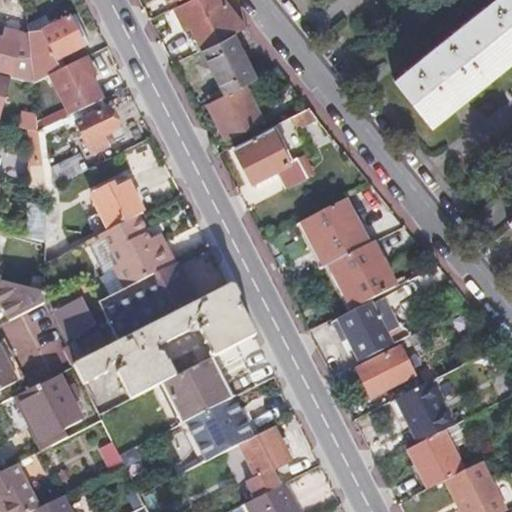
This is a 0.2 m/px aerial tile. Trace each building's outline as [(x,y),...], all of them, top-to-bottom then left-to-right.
[(246,28),(223,0),(190,0),(174,8),(185,28),(187,28),(190,33),(188,34),(198,53),(204,50),(233,34),(246,28)] [(511,0),(499,0),(395,84),(431,129),(453,111),(460,120),(466,115),(473,109),(466,101),(511,63),(511,0)] [(48,77),(65,69),(60,60),(88,46),(73,17),(50,29),(39,35),(26,36),(26,39),(31,85),(48,77)] [(25,27),(26,36),(39,35),(50,29),(45,18),(25,27)] [(31,85),(26,39),(26,36),(5,30),(3,40),(0,39),(0,73),(10,76),(9,80),(31,85)] [(256,78),(233,34),(204,50),(226,94),(244,85),(256,78)] [(92,75),(84,59),(65,69),(48,77),(69,118),(100,102),(87,78),(92,75)] [(244,85),(226,94),(208,103),(226,139),(262,121),(244,85)] [(319,119),(310,107),(290,118),(296,130),(319,119)] [(100,138),(107,134),(115,130),(105,110),(74,126),(90,157),(105,149),(104,147),(100,138)] [(275,125),(232,146),(251,182),(275,169),(293,160),(275,125)] [(37,134),(27,131),(28,146),(38,145),(37,134)] [(111,143),(107,134),(100,138),(104,147),(111,143)] [(28,146),(30,166),(40,165),(38,145),(28,146)] [(298,158),(293,160),(275,169),(280,179),(303,167),(298,158)] [(30,166),(32,189),(43,192),(40,165),(30,166)] [(308,178),(303,167),(280,179),(285,189),(308,178)] [(58,258),(57,185),(43,192),(44,200),(44,243),(44,266),(58,258)] [(137,218),(142,215),(128,186),(114,193),(111,188),(92,198),(109,232),(137,218)] [(44,243),(44,200),(26,200),(26,239),(44,243)] [(369,245),(347,201),(304,223),(327,267),(330,266),(369,245)] [(150,243),(137,218),(109,232),(101,236),(118,267),(113,270),(125,292),(169,269),(158,247),(153,250),(150,243)] [(118,267),(101,236),(86,244),(104,279),(99,281),(109,300),(125,292),(113,270),(118,267)] [(160,238),(150,243),(153,250),(158,247),(169,269),(175,266),(160,238)] [(375,243),(369,245),(330,266),(353,310),(398,288),(375,243)] [(438,267),(421,246),(410,254),(426,273),(438,267)] [(125,292),(109,300),(98,305),(118,345),(196,305),(180,273),(178,273),(175,266),(169,269),(125,292)] [(44,304),(44,293),(0,282),(0,305),(2,307),(9,322),(44,304)] [(86,283),(44,304),(66,349),(64,350),(72,369),(74,368),(118,345),(98,305),(86,283)] [(254,338),(229,289),(196,305),(118,345),(74,368),(83,387),(106,375),(108,369),(115,366),(117,360),(122,361),(121,368),(122,371),(117,374),(130,401),(164,384),(175,379),(168,365),(166,366),(162,357),(158,356),(155,350),(155,347),(159,348),(194,330),(196,323),(202,326),(200,331),(212,355),(209,356),(211,360),(237,347),(254,338)] [(358,364),(392,346),(384,332),(398,325),(384,298),(332,325),(339,339),(344,336),(358,364)] [(414,377),(400,348),(355,371),(370,399),(414,377)] [(1,359),(0,356),(0,390),(14,383),(6,368),(14,364),(10,355),(1,359)] [(229,400),(210,361),(175,379),(164,384),(183,424),(184,423),(229,400)] [(64,388),(58,376),(13,399),(40,452),(67,438),(64,430),(81,422),(71,402),(78,398),(72,384),(64,388)] [(454,427),(431,383),(395,401),(418,445),(443,432),(454,427)] [(253,438),(233,399),(229,400),(184,423),(205,462),(239,445),(253,438)] [(279,432),(292,464),(307,459),(294,427),(279,432)] [(253,438),(239,445),(256,477),(247,482),(255,499),(280,486),(272,470),(289,461),(273,428),(253,438)] [(443,432),(418,445),(407,451),(427,491),(442,484),(463,473),(443,432)] [(119,457),(112,444),(101,450),(112,471),(113,471),(123,466),(119,457)] [(504,511),(480,464),(463,473),(442,484),(455,511),(504,511)] [(0,500),(5,511),(31,511),(37,509),(16,466),(0,474),(0,500)] [(176,501),(166,482),(139,496),(143,505),(147,511),(161,511),(166,510),(164,507),(176,501)] [(299,511),(284,484),(280,486),(255,499),(245,504),(249,511),(299,511)] [(68,511),(61,497),(37,509),(31,511),(68,511)]
